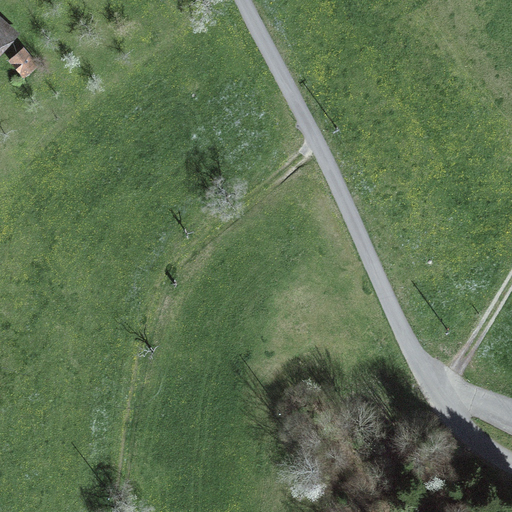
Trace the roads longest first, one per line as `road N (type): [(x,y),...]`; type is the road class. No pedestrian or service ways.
road 1 (unclassified): [(243,0),(436,399),(474,440),(511,462)]
road 2 (track): [(511,278),(436,399)]
